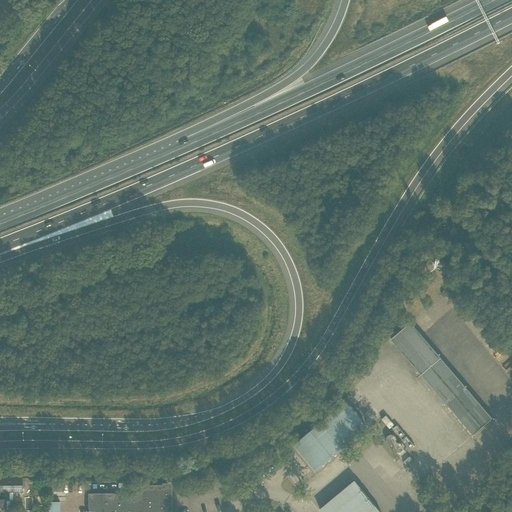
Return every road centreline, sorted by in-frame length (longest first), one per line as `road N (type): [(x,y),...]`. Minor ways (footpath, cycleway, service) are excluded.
road 1 (motorway): [(0,248),(165,206),(225,208),(273,238),(293,272),(300,308),(287,355),(268,380),(217,412),(170,424),(0,424)]
road 2 (motorway): [(0,446),(182,441),(270,401),(315,355),(439,151),(511,72)]
road 3 (motorway): [(0,247),(511,16)]
road 4 (motorway): [(491,0),(170,152)]
road 5 (motorway): [(344,0),(330,36),(302,71),(170,152)]
road 6 (motorway): [(170,152),(0,223)]
road 7 (motorway): [(0,114),(97,0)]
